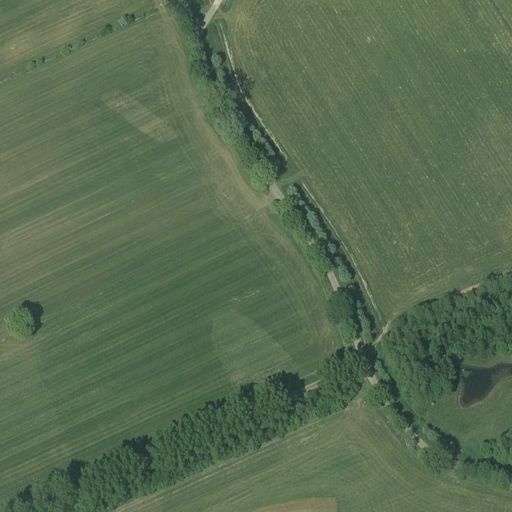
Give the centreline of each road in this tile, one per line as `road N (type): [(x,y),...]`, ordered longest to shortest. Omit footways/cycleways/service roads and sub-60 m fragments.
road 1 (unclassified): [(511,469),(447,449),(391,394),(294,197),(225,98),(189,0)]
road 2 (track): [(372,354),(31,511)]
